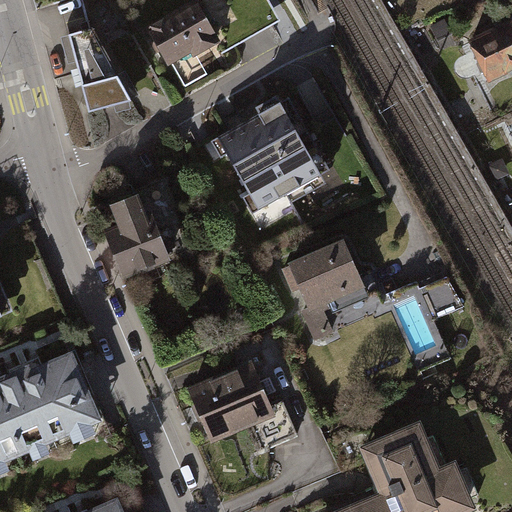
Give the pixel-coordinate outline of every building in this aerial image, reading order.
[(204,0),(202,0),(150,29),(171,67),(225,37),(204,0)] [(511,26),(469,47),(487,86),(511,74),(511,26)] [(90,29),(68,34),(89,110),(130,99),(90,29)] [(293,95),(224,136),(265,206),(335,165),(293,95)] [(144,195),(114,208),(121,226),(105,233),(124,282),(171,263),(144,195)] [(344,242),(285,267),(315,337),(335,328),(328,311),(367,295),(344,242)] [(73,357),(0,385),(0,470),(103,431),(73,357)] [(253,363),(190,387),(212,442),(275,417),(253,363)] [(422,426),(363,450),(382,494),(338,511),(478,511),(458,461),(440,469),(422,426)] [(122,511),(118,500),(88,511),(122,511)]
